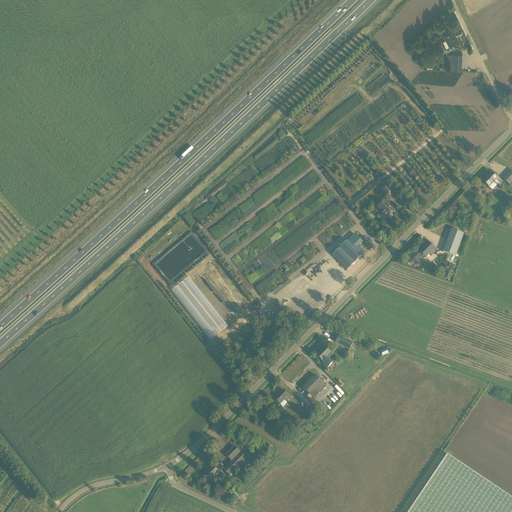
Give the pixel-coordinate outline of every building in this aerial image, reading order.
[(452,32),(444,36),(443,36),(445,41),(443,41),(446,48),(449,47),(450,47),(457,43),(452,32)] [(451,54),(450,71),(462,71),(462,55),(451,54)] [(511,188),(511,187),(511,170),(503,179),(511,188)] [(496,181),(498,179),(492,174),(487,179),(487,178),(483,182),(492,191),(499,184),(496,181)] [(381,193),(387,198),(393,192),(387,186),(381,193)] [(390,208),(384,202),(378,207),(383,212),(382,213),(386,217),(388,215),(391,218),(394,215),(393,214),(395,212),(391,207),(390,208)] [(443,253),(456,257),(456,256),(464,234),(452,230),(443,253)] [(359,239),(352,245),(348,241),(334,255),(348,271),(365,253),(359,248),(359,246),(363,242),(359,239)] [(431,256),(436,250),(429,243),(420,252),(420,253),(416,257),(421,262),(425,258),(426,258),(430,254),(431,256)] [(442,274),(440,277),(449,281),(452,273),(447,271),(446,275),(442,274)] [(353,343),(340,335),(335,343),(349,350),(353,343)] [(326,347),(317,356),(328,367),(332,362),(329,359),(333,354),(326,347)] [(315,375),(303,388),(314,399),(326,386),(315,375)] [(283,390),(275,399),(280,405),(284,401),(286,402),(290,398),(283,390)] [(224,470),(225,471),(230,477),(239,468),(240,470),(249,461),(234,447),(226,455),(232,462),(224,470)] [(511,511),(511,498),(447,455),(408,511),(511,511)] [(205,475),(211,481),(219,472),(213,467),(205,475)]
